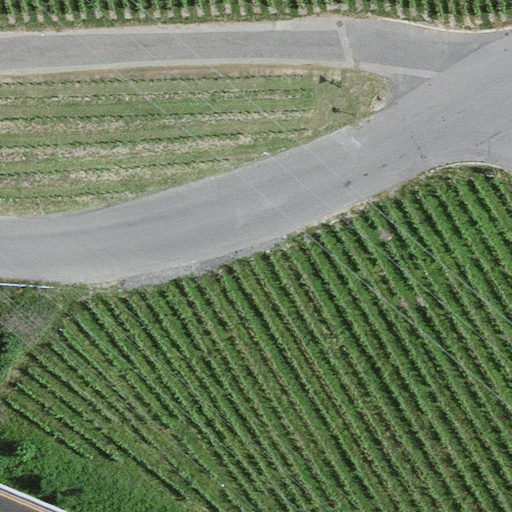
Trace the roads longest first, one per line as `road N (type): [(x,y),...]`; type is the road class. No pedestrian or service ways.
road 1 (tertiary): [(0,250),(62,259),(219,221),(490,92)]
road 2 (unclassified): [(490,92),(328,47),(0,56)]
